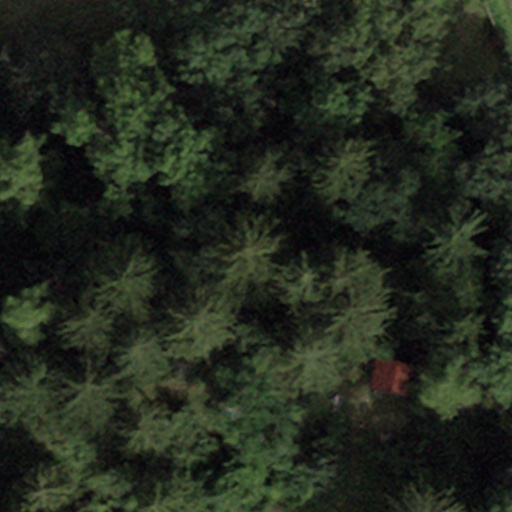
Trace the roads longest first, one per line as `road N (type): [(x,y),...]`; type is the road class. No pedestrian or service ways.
road 1 (track): [(511,142),(444,41),(264,0)]
road 2 (track): [(181,0),(0,79)]
